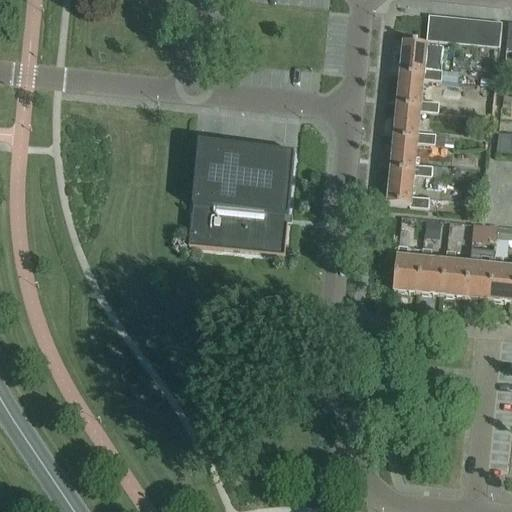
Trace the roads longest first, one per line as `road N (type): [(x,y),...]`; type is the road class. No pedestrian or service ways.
road 1 (residential): [(460,511),(378,503),(334,349),(352,111)]
road 2 (residential): [(189,98),(0,77)]
road 3 (residential): [(474,511),(485,336)]
road 4 (residential): [(352,111),(189,98)]
road 5 (tertiary): [(71,511),(0,397)]
